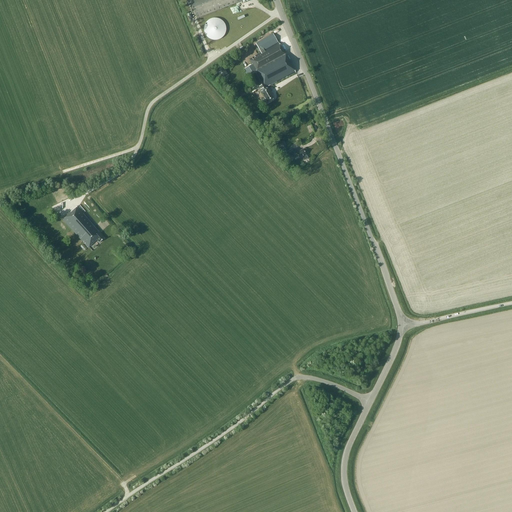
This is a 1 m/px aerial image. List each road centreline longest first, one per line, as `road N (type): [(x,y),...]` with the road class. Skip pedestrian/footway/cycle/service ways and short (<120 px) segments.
road 1 (tertiary): [(402,327),(278,0)]
road 2 (unclassified): [(105,511),(295,379),(370,403)]
